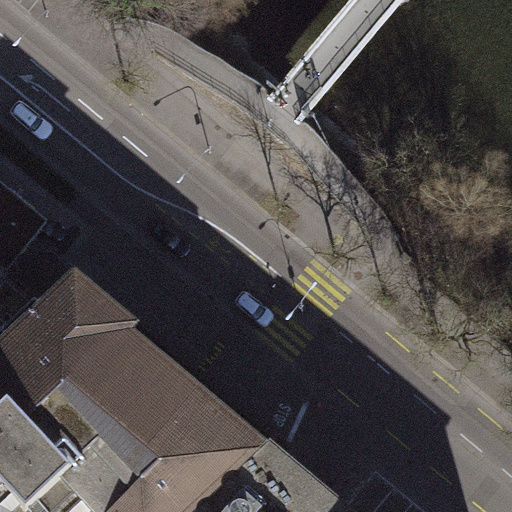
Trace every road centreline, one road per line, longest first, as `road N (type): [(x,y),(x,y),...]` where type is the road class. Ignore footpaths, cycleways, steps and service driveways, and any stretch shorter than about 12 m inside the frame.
road 1 (tertiary): [(511,495),(0,64)]
road 2 (unknown): [(228,511),(0,286)]
